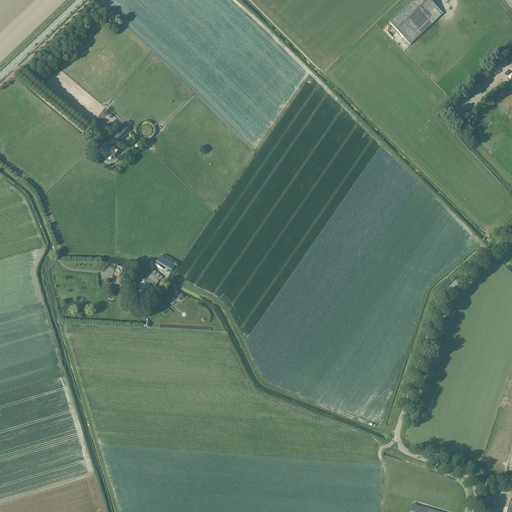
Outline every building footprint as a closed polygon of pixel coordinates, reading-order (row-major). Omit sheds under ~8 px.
[(442,14),(432,3),(429,0),(412,0),(389,23),(409,45),(442,14)] [(123,125),(112,136),(118,142),(129,130),(123,125)] [(111,146),(108,146),(107,147),(105,144),(98,152),(105,158),(107,156),(108,157),(111,157),(112,155),(114,157),(120,151),(114,145),(112,147),(111,146)] [(161,259),(159,263),(172,270),(174,266),(161,259)] [(145,280),(138,274),(135,271),(129,280),(137,286),(135,289),(138,292),(135,295),(140,299),(146,293),(148,295),(161,279),(162,277),(153,269),(147,277),(145,280)]
